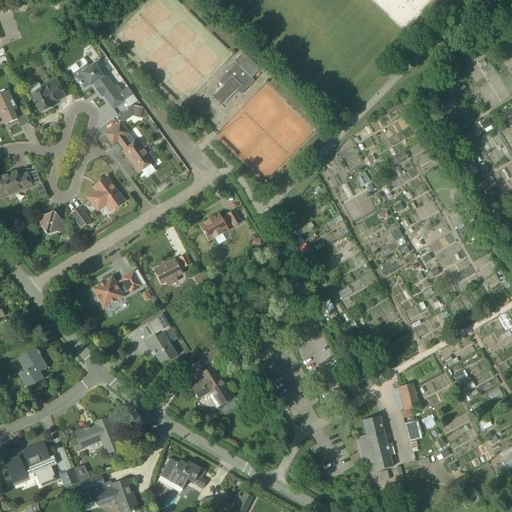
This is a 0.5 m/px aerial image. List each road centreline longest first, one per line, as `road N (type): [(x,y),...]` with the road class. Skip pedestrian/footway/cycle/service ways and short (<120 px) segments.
road 1 (residential): [(323,511),(166,422),(100,371)]
road 2 (residential): [(151,215),(203,175),(163,108)]
road 3 (residential): [(28,287),(151,215)]
road 4 (residential): [(0,433),(46,418),(100,371)]
